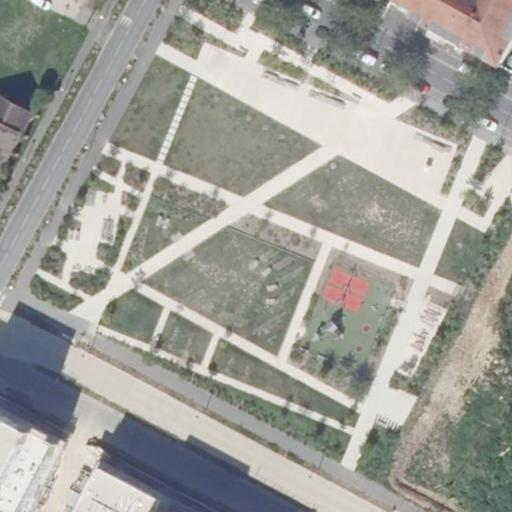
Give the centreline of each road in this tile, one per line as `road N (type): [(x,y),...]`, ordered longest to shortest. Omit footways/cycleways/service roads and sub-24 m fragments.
road 1 (residential): [(0,366),(275,511)]
road 2 (unclassified): [(0,266),(146,0)]
road 3 (unclassified): [(303,0),(511,113)]
